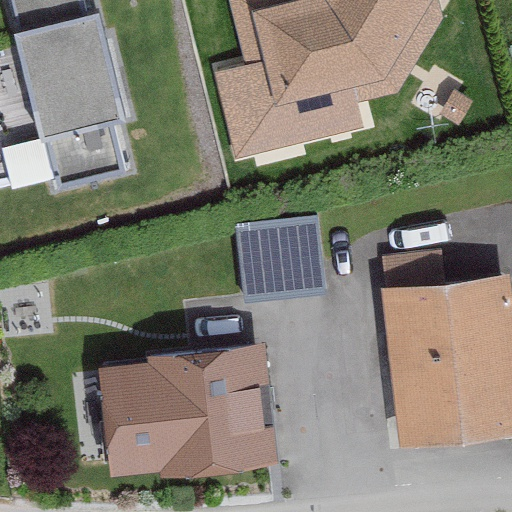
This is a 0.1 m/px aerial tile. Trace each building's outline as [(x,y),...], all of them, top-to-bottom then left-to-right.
[(79,0),(7,0),(55,192),(123,176),(111,126),(124,122),(99,17),(85,20),(79,0)] [(228,0),(261,132),(396,100),(444,9),(442,0),(228,0)] [(244,209),(247,276),(331,273),(328,205),(244,209)] [(511,289),(511,281),(386,291),(399,442),(511,432),(511,289)] [(267,347),(139,358),(149,474),(278,463),(267,347)]
